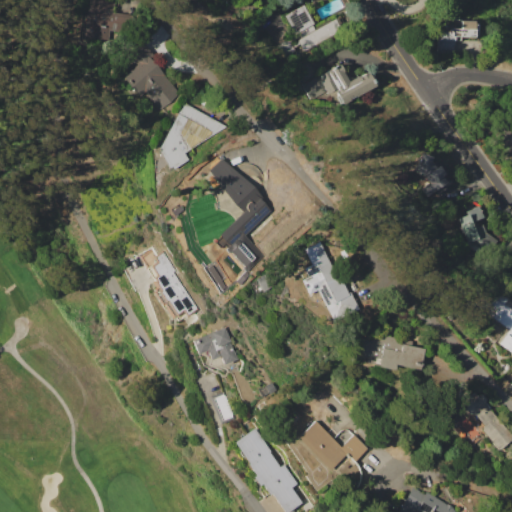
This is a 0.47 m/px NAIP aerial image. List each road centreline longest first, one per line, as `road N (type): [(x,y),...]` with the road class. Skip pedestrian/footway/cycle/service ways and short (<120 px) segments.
road 1 (residential): [(260,511),(174,391),(67,187),(59,104),(67,0)]
road 2 (residential): [(511,207),(367,0)]
